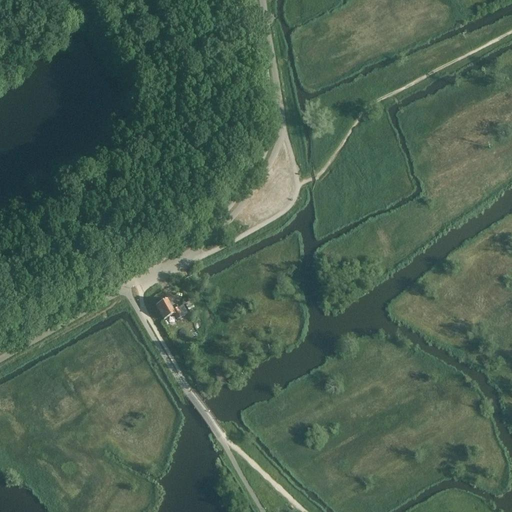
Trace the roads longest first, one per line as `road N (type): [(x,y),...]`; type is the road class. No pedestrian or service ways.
road 1 (unknown): [(125,267),(208,216),(238,176),(173,0)]
road 2 (unknown): [(125,267),(0,339)]
